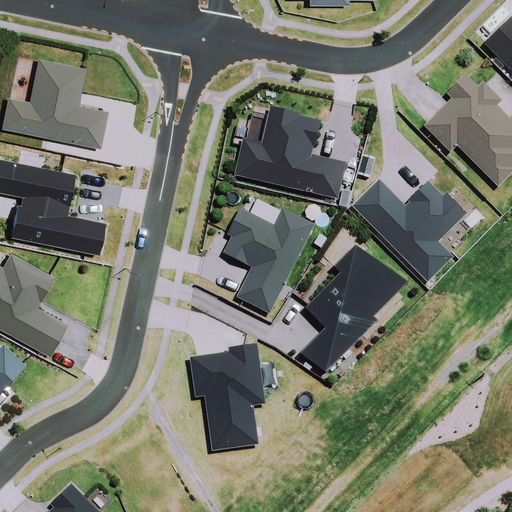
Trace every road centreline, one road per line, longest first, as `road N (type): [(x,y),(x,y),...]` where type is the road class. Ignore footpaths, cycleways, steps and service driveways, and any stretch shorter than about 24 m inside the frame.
road 1 (residential): [(0,471),(44,435),(89,414),(125,370),(191,33)]
road 2 (residential): [(191,33),(364,61),(401,50),(454,0)]
road 3 (residential): [(39,0),(191,33)]
